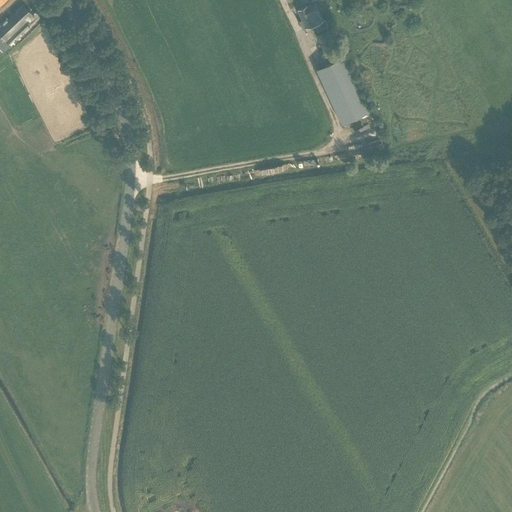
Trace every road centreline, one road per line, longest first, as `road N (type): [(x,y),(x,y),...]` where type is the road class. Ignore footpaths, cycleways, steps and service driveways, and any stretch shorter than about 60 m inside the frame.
road 1 (tertiary): [(94,511),(89,464),(131,144),(68,0)]
road 2 (track): [(131,180),(326,152),(337,128),(292,22)]
